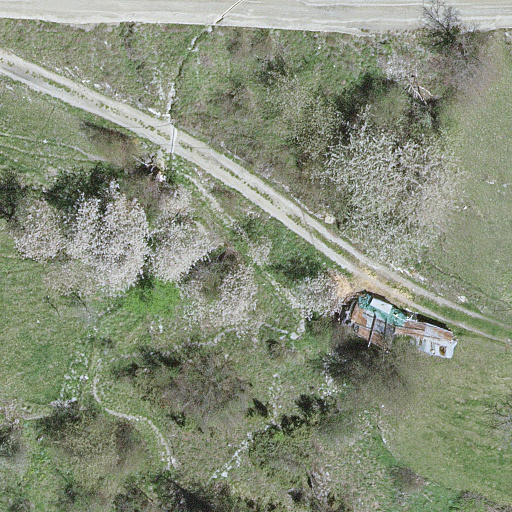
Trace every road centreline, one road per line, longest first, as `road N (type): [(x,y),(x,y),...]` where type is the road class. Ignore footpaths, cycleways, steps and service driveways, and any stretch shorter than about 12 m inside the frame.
road 1 (track): [(511,328),(436,303),(149,120),(0,50)]
road 2 (residential): [(91,0),(511,12)]
